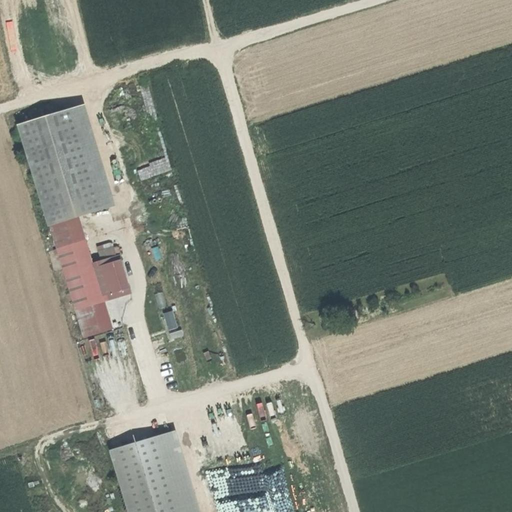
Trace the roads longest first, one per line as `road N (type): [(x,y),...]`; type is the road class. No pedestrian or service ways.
road 1 (track): [(220,44),(358,511)]
road 2 (track): [(0,454),(312,360)]
road 3 (track): [(0,111),(220,44)]
road 4 (track): [(220,44),(368,0)]
